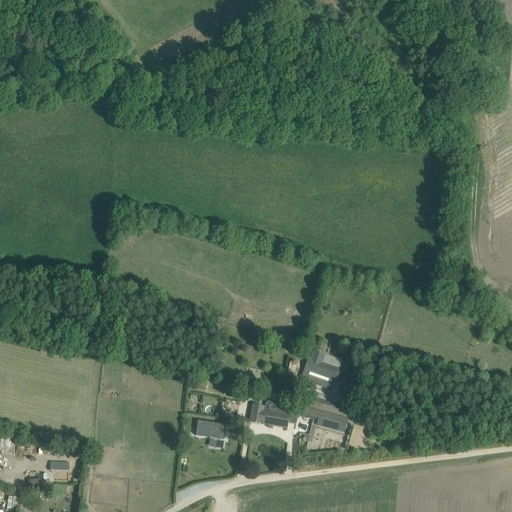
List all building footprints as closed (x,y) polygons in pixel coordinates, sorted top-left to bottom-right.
[(333,389),(343,359),(315,350),(306,381),(333,389)] [(292,361),(291,362),(290,362),(288,373),(295,374),(296,369),(297,362),(296,360),(294,359),(292,361)] [(239,378),(237,387),(256,391),(258,381),(239,378)] [(206,392),(208,383),(199,381),(197,390),(206,392)] [(249,422),(260,424),(261,424),(287,428),(290,412),(252,405),(249,422)] [(345,428),(348,420),(305,407),(302,416),(303,418),(308,420),(310,419),(345,428)] [(202,420),(201,435),(229,438),(230,423),(202,420)] [(70,503),(78,503),(79,485),(70,485),(70,503)] [(17,499),(9,497),(7,508),(18,511),(17,499)]
